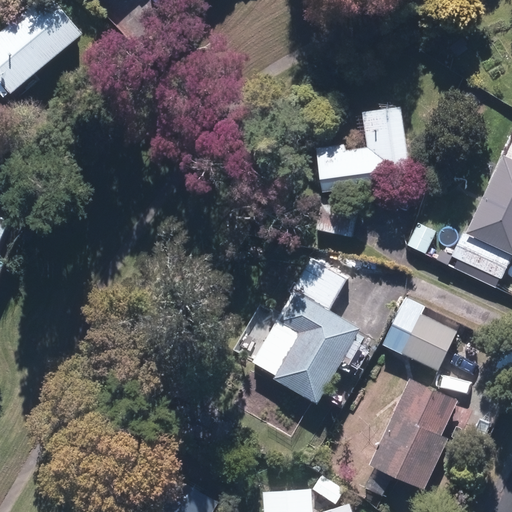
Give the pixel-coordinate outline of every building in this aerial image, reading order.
[(87,25),(64,0),(31,0),(0,27),(0,67),(1,69),(0,69),(0,79),(10,91),(46,60),(51,66),(79,42),(74,36),(87,25)] [(413,179),(408,99),(368,101),(370,136),(327,139),(330,184),(413,179)] [(511,150),(506,148),(472,222),(511,239),(511,150)] [(355,210),(316,205),(312,235),(352,240),(355,210)] [(436,231),(415,223),(405,248),(425,257),(436,231)] [(351,277),(317,257),(285,312),(305,324),(277,372),(318,396),(363,320),(335,303),(351,277)] [(461,322),(424,305),(406,346),(443,362),(461,322)] [(460,404),(408,382),(376,454),(428,477),(460,404)] [(214,511),(224,493),(173,465),(148,511),(214,511)] [(319,511),(317,482),(268,486),(269,511),(319,511)] [(355,511),(352,495),(322,502),(324,511),(355,511)]
